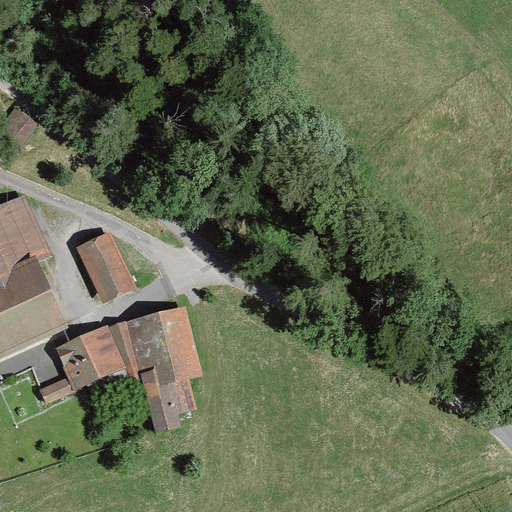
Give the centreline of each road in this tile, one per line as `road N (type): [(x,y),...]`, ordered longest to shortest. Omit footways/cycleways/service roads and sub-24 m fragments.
road 1 (residential): [(511,435),(461,399),(220,277),(0,80)]
road 2 (track): [(110,221),(70,241),(66,267),(93,314),(113,318),(157,305),(192,266)]
road 3 (track): [(220,277),(0,177)]
